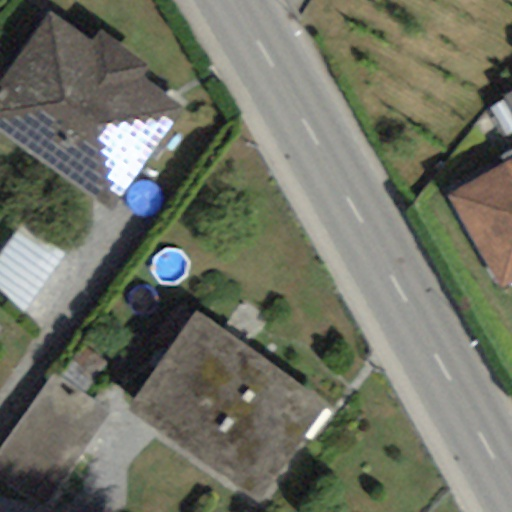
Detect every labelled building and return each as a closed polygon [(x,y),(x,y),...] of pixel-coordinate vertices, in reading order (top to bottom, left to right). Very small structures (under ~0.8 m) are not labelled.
[(0,116),(46,149),(59,132),(117,173),(167,102),(115,64),(110,71),(95,61),(100,54),(48,17),(1,83),(0,82),(0,116)] [(511,229),(511,156),(452,191),(479,238),(508,222),(511,229)] [(0,261),(0,288),(30,310),(70,254),(27,223),(0,261)] [(189,310),(126,397),(247,485),(288,429),(269,415),(291,384),(189,310)] [(99,405),(46,368),(0,435),(0,471),(35,497),(99,405)]
